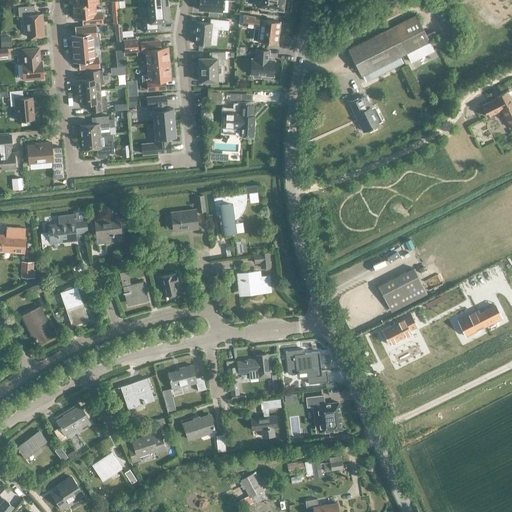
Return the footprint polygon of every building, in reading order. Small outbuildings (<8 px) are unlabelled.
[(198,0),(198,9),(222,11),(222,0),(198,0)] [(254,0),(254,4),(259,5),(259,6),(258,6),(258,7),(259,7),(261,7),(260,9),(273,11),(273,9),(281,10),(282,10),(283,9),(282,9),(283,2),(284,2),(284,1),(283,0),(254,0)] [(98,2),(72,4),(73,17),(82,16),(83,24),(102,22),(101,8),(95,9),(95,3),(98,2)] [(167,21),(166,4),(147,6),(148,18),(141,18),(142,32),(160,30),(159,22),(167,21)] [(25,15),(27,37),(44,35),(42,13),(34,14),(34,5),(18,6),(19,16),(25,15)] [(243,15),(239,14),(238,24),(242,25),(257,27),(258,22),(260,22),(257,41),(277,43),(280,22),(258,19),(258,17),(243,15)] [(411,62),(433,50),(429,41),(438,37),(434,30),(425,34),(415,14),(393,25),(407,53),(411,62)] [(196,21),(194,43),(210,45),(211,37),(217,37),(217,29),(228,30),(229,20),(210,19),(210,22),(196,21)] [(73,48),(93,46),(92,35),(96,35),(95,25),(75,27),(76,35),(72,35),(73,48)] [(407,53),(393,25),(370,37),(348,48),(362,75),(371,70),(374,77),(403,63),(400,56),(407,53)] [(136,39),(123,40),(124,52),(137,51),(136,39)] [(147,65),(169,63),(167,47),(157,48),(157,41),(141,42),(141,50),(145,50),(147,65)] [(93,46),(73,48),(74,61),(79,60),(80,68),(99,66),(98,55),(94,55),(93,46)] [(40,61),(38,47),(22,49),(23,62),(22,63),(23,79),(25,79),(25,81),(33,80),(32,78),(43,77),(41,61),(40,61)] [(261,75),(273,76),(274,60),(267,60),(267,57),(268,57),(269,50),(256,49),(256,59),(251,59),(250,74),(253,74),(253,77),(260,78),(261,75)] [(211,58),(199,58),(199,81),(216,81),(216,73),(221,73),(221,59),(225,59),(225,52),(211,52),(211,58)] [(169,63),(147,65),(148,75),(142,76),(142,81),(147,81),(147,90),(161,89),(160,80),(170,79),(169,63)] [(78,92),(100,90),(99,84),(103,84),(103,79),(108,78),(107,75),(102,75),(102,70),(86,71),(87,79),(77,80),(78,92)] [(15,105),(17,120),(21,120),(21,125),(30,124),(29,119),(34,119),(32,97),(23,98),(22,90),(9,91),(10,105),(15,105)] [(100,90),(78,92),(79,104),(88,103),(88,111),(107,109),(106,95),(100,96),(100,90)] [(220,103),(221,93),(211,92),(210,103),(220,103)] [(509,128),(511,126),(511,102),(507,92),(494,98),(495,100),(482,107),(487,118),(501,111),(509,128)] [(154,124),(174,122),(173,108),(166,108),(165,104),(166,103),(165,95),(146,97),(147,105),(152,105),(154,124)] [(364,131),(378,124),(364,96),(350,103),(364,131)] [(231,134),(253,135),(254,120),(252,120),(252,105),(241,104),(241,112),(224,111),(223,127),(231,128),(231,134)] [(81,137),(100,135),(100,129),(109,128),(108,115),(94,117),(94,124),(80,125),(81,137)] [(174,122),(154,124),(156,142),(142,144),(142,154),(170,151),(169,141),(168,136),(175,136),(174,122)] [(0,168),(15,167),(14,152),(10,153),(9,147),(11,146),(11,134),(0,135),(0,168)] [(100,135),(81,137),(82,148),(96,147),(97,154),(114,153),(113,140),(101,141),(100,135)] [(54,179),(64,178),(63,162),(62,162),(62,160),(63,160),(61,147),(51,148),(51,142),(41,143),(41,144),(27,145),(29,163),(52,160),(54,179)] [(122,147),(123,159),(131,158),(130,146),(122,147)] [(213,197),(215,213),(218,212),(221,233),(231,232),(231,228),(233,228),(232,217),(234,216),(237,214),(240,212),(242,206),(244,201),(244,199),(244,195),(244,193),(213,197)] [(195,196),(197,211),(205,210),(203,195),(195,196)] [(174,231),(197,228),(195,209),(186,210),(186,212),(172,214),(174,231)] [(86,218),(74,220),(73,213),(59,215),(60,223),(48,224),(49,232),(41,233),(42,243),(76,238),(75,233),(87,232),(86,218)] [(119,218),(118,217),(94,220),(97,243),(104,242),(104,236),(120,234),(120,228),(131,227),(130,217),(119,218)] [(0,251),(24,252),(25,235),(24,235),(24,227),(12,227),(12,235),(0,234),(0,251)] [(261,268),(271,267),(269,251),(253,253),(254,263),(260,262),(261,268)] [(32,277),(33,261),(22,261),(22,277),(32,277)] [(378,286),(384,297),(390,310),(426,291),(414,268),(378,286)] [(138,302),(147,300),(143,280),(130,283),(127,270),(119,272),(123,292),(122,292),(123,293),(126,293),(128,301),(137,299),(138,302)] [(250,293),(271,291),(269,275),(256,277),(255,270),(237,272),(239,291),(249,289),(250,293)] [(175,281),(178,281),(176,273),(161,276),(165,296),(178,293),(175,281)] [(44,291),(49,289),(45,281),(40,283),(44,291)] [(66,308),(83,302),(77,285),(60,291),(66,308)] [(83,302),(66,308),(72,325),(89,319),(83,302)] [(460,319),(468,334),(503,317),(497,305),(481,313),(479,310),(460,319)] [(38,343),(54,335),(39,307),(22,315),(30,330),(31,329),(38,343)] [(381,330),(384,334),(388,344),(411,332),(410,329),(416,326),(410,312),(393,321),(394,323),(381,330)] [(303,349),(286,351),(288,373),(297,372),(297,371),(315,368),(317,382),(328,381),(326,370),(321,371),(320,363),(315,363),(313,352),(304,353),(303,349)] [(236,367),(228,368),(231,393),(238,392),(237,383),(236,372),(239,372),(248,371),(249,378),(258,377),(269,376),(267,354),(256,355),(256,359),(237,361),(238,368),(236,368),(236,367)] [(198,390),(206,388),(203,376),(195,378),(192,364),(179,368),(179,369),(168,372),(172,389),(196,382),(198,390)] [(144,399),(153,396),(146,377),(134,381),(134,384),(122,386),(129,406),(143,401),(144,403),(145,403),(144,399)] [(307,406),(313,406),(313,410),(314,410),(316,422),(319,421),(320,431),(341,429),(340,416),(338,417),(338,411),(339,411),(338,402),(324,404),(323,395),(306,397),(307,406)] [(261,408),(281,406),(280,398),(260,400),(261,408)] [(78,426),(80,430),(85,427),(86,429),(92,425),(80,404),(67,412),(55,419),(58,424),(52,428),(61,443),(73,436),(70,430),(78,426)] [(189,439),(215,430),(209,413),(199,417),(198,415),(193,417),(194,418),(183,422),(189,439)] [(273,427),(276,426),(275,415),(250,417),(251,430),(261,429),(262,436),(274,435),(273,427)] [(25,458),(47,441),(39,430),(17,447),(25,458)] [(157,452),(165,449),(161,433),(152,436),(152,433),(148,434),(148,433),(142,435),(143,436),(132,440),(134,445),(128,447),(133,460),(139,458),(138,454),(156,449),(157,452)] [(218,451),(225,450),(223,434),(216,435),(218,451)] [(103,479),(121,467),(111,452),(93,464),(103,479)] [(325,470),(344,467),(341,455),(329,457),(330,461),(324,462),(325,470)] [(314,478),(322,476),(319,459),(304,461),(306,473),(313,472),(314,478)] [(289,472),(301,470),(300,462),(288,464),(289,472)] [(131,482),(136,479),(129,469),(125,472),(131,482)] [(263,490),(253,472),(240,479),(250,497),(263,490)] [(76,499),(83,494),(71,476),(64,481),(65,483),(52,492),(61,506),(74,497),(76,499)] [(0,511),(8,511),(14,506),(4,498),(0,503),(0,511)] [(318,506),(317,498),(305,500),(306,508),(313,507),(314,511),(338,511),(336,502),(318,506)]
